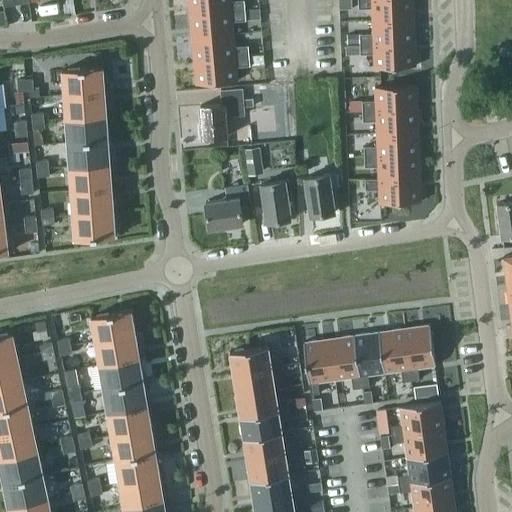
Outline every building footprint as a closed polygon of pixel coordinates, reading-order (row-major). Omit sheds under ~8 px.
[(69,15),(74,14),(72,0),(65,0),(65,3),(61,4),(63,14),(69,13),(69,15)] [(243,0),(233,0),(230,0),(188,0),(190,14),(245,9),(243,0)] [(351,0),(339,0),(340,9),(352,9),(351,0)] [(372,20),(414,18),(412,0),(357,0),(358,8),(372,7),(372,20)] [(259,8),(245,9),(246,19),(260,18),(259,8)] [(192,37),(233,33),(232,21),(246,20),(245,9),(190,14),(192,37)] [(373,33),(359,33),(359,43),(415,41),(414,18),(372,20),(373,33)] [(194,60),(249,55),(248,45),(234,46),(233,33),(192,37),(194,60)] [(347,35),(347,43),(359,43),(359,35),(347,35)] [(373,53),(374,67),(415,65),(415,41),(359,43),(360,54),(373,53)] [(359,43),(345,44),(345,54),(360,54),(359,43)] [(249,55),(194,60),(196,83),(237,80),(236,66),(250,65),(249,55)] [(64,93),(104,90),(102,66),(62,69),(64,93)] [(26,90),(24,78),(17,79),(18,91),(26,90)] [(32,78),(24,78),(26,90),(33,90),(32,78)] [(375,86),(375,100),(362,100),(362,110),(417,108),(416,84),(375,86)] [(200,105),(202,137),(226,135),(224,115),(243,113),(243,107),(253,106),(253,98),(242,99),(241,88),(220,90),(221,103),(200,105)] [(104,90),(64,93),(66,117),(106,114),(104,90)] [(300,107),(302,131),(314,130),(312,106),(300,107)] [(376,133),(418,131),(417,108),(362,110),(362,121),(376,120),(376,133)] [(32,121),(44,120),(43,112),(31,113),(32,121)] [(67,141),(108,138),(106,114),(66,117),(67,141)] [(14,121),(15,128),(27,127),(26,120),(14,121)] [(32,121),(32,128),(44,127),(44,120),(32,121)] [(27,127),(15,128),(15,136),(27,135),(27,127)] [(376,133),(377,145),(363,146),(364,156),(419,154),(418,131),(376,133)] [(67,141),(69,165),(110,162),(108,138),(67,141)] [(259,147),(245,149),(249,172),(262,170),(259,147)] [(378,178),(420,177),(419,154),(364,156),(364,166),(378,166),(378,178)] [(335,211),(329,173),(323,174),(321,156),(308,158),(310,176),(304,177),(310,215),(335,211)] [(37,169),(48,168),(48,160),(36,161),(37,169)] [(111,186),(110,162),(69,165),(71,189),(111,186)] [(19,168),(19,176),(31,175),(31,167),(19,168)] [(37,169),(37,177),(49,175),(48,168),(37,169)] [(33,193),(31,175),(19,176),(21,194),(33,193)] [(365,189),(379,189),(379,202),(421,201),(420,177),(378,178),(365,178),(365,189)] [(285,179),(260,183),(266,221),(291,218),(285,179)] [(239,197),(249,195),(247,184),(225,187),(227,198),(205,202),(209,228),(213,228),(214,230),(224,229),(223,226),(243,223),(239,197)] [(71,189),(73,213),(113,210),(111,186),(71,189)] [(511,200),(498,202),(502,236),(511,234),(511,200)] [(41,216),(53,215),(52,208),(41,209),(41,216)] [(115,236),(113,210),(73,213),(75,238),(115,236)] [(24,224),(36,223),(35,215),(24,216),(24,224)] [(41,216),(42,224),(54,223),(53,215),(41,216)] [(24,224),(25,232),(37,231),(36,223),(24,224)] [(0,252),(8,251),(5,227),(0,227),(0,252)] [(95,340),(135,333),(131,309),(91,316),(95,340)] [(36,331),(47,329),(45,319),(34,322),(36,331)] [(435,365),(430,324),(404,327),(411,380),(419,379),(418,367),(435,365)] [(379,331),(384,372),(401,369),(403,381),(411,380),(404,327),(379,331)] [(379,331),(354,334),(361,387),(369,386),(368,374),(384,372),(379,331)] [(0,359),(17,356),(12,332),(0,334),(0,359)] [(135,333),(95,340),(99,363),(139,357),(135,333)] [(354,334),(329,338),(334,379),(351,376),(353,388),(361,387),(354,334)] [(57,339),(58,347),(70,344),(69,337),(57,339)] [(318,381),(334,379),(329,338),(303,341),(309,382),(311,394),(319,392),(318,381)] [(40,344),(41,351),(53,349),(51,341),(40,344)] [(70,344),(58,347),(60,355),(72,352),(70,344)] [(230,350),(233,373),(283,365),(282,356),(270,358),(268,344),(230,350)] [(55,357),(53,349),(41,351),(43,359),(55,357)] [(0,384),(22,379),(17,356),(0,359),(0,384)] [(143,380),(139,357),(99,363),(103,387),(143,380)] [(284,373),(283,365),(233,373),(237,394),(275,388),(273,375),(284,373)] [(22,379),(0,384),(0,408),(27,403),(22,379)] [(107,411),(147,404),(143,380),(103,387),(107,411)] [(414,386),(415,397),(438,394),(437,383),(414,386)] [(67,386),(69,394),(80,391),(79,384),(67,386)] [(50,391),(51,398),(63,396),(61,388),(50,391)] [(290,407),(289,399),(277,401),(275,388),(237,394),(240,415),(290,407)] [(363,391),(364,403),(372,402),(371,390),(363,391)] [(82,399),(80,391),(69,394),(70,401),(82,399)] [(65,403),(63,396),(51,398),(53,406),(65,403)] [(290,407),(299,406),(298,397),(289,399),(290,407)] [(313,410),(322,409),(321,397),(312,398),(313,410)] [(390,425),(391,433),(444,426),(440,400),(399,406),(402,423),(390,425)] [(0,408),(0,433),(33,427),(27,403),(0,408)] [(111,435),(151,428),(147,404),(107,411),(111,435)] [(290,407),(240,415),(243,437),(282,431),(280,418),(291,416),(290,407)] [(380,433),(389,432),(385,408),(376,409),(380,433)] [(447,451),(444,426),(391,433),(393,442),(404,440),(406,457),(447,451)] [(33,427),(0,433),(0,458),(38,450),(33,427)] [(151,428),(111,435),(115,458),(155,452),(151,428)] [(77,433),(79,441),(91,438),(89,431),(77,433)] [(295,441),(284,443),(282,431),(243,437),(247,458),(297,450),(295,441)] [(62,445),(73,443),(72,435),(60,438),(62,445)] [(390,447),(388,435),(380,436),(382,448),(390,447)] [(92,446),(91,438),(79,441),(81,448),(92,446)] [(62,445),(61,453),(75,450),(73,443),(62,445)] [(316,449),(306,450),(308,462),(318,460),(316,449)] [(0,467),(3,481),(3,482),(43,474),(38,450),(0,458),(0,467)] [(247,458),(250,479),(289,473),(287,460),(298,459),(297,450),(247,458)] [(397,475),(398,483),(451,476),(447,451),(406,457),(409,473),(397,475)] [(159,475),(155,452),(115,458),(119,481),(119,482),(159,475)] [(291,486),(289,473),(250,479),(254,501),(304,493),(302,484),(291,486)] [(44,481),(43,474),(3,482),(8,506),(48,497),(44,481)] [(119,482),(123,506),(163,499),(159,475),(119,482)] [(454,501),(451,476),(398,483),(399,492),(411,490),(413,507),(454,501)] [(89,488),(101,486),(99,478),(87,480),(89,488)] [(72,492),(83,490),(82,482),(70,485),(72,492)] [(320,483),(306,485),(307,492),(321,490),(320,483)] [(398,484),(387,486),(388,493),(399,492),(398,484)] [(89,488),(91,495),(102,493),(101,486),(89,488)] [(83,490),(72,492),(73,500),(85,497),(83,490)] [(305,501),(304,493),(254,501),(255,511),(294,511),(293,503),(305,501)] [(50,511),(48,497),(8,506),(9,511),(50,511)] [(124,511),(165,511),(163,499),(123,506),(124,511)] [(310,511),(316,511),(324,511),(322,499),(309,501),(310,511)] [(414,511),(455,511),(454,501),(413,507),(414,511)]
